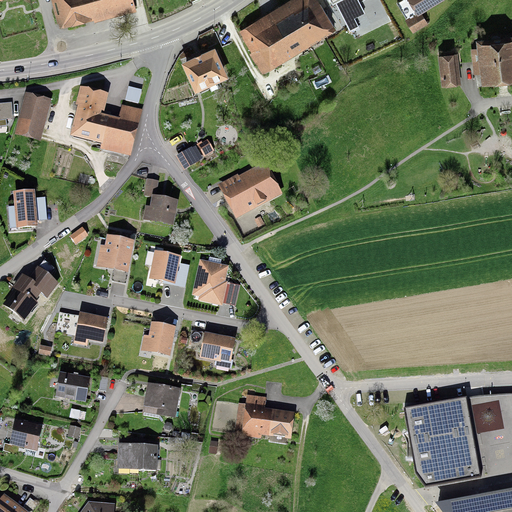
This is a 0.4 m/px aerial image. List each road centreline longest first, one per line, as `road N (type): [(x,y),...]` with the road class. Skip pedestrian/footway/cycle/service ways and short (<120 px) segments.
road 1 (residential): [(144,141),(277,314)]
road 2 (residential): [(144,141),(93,208),(0,273)]
road 3 (residential): [(333,391),(511,378)]
road 4 (residential): [(112,300),(248,326),(277,314)]
road 5 (secondary): [(0,70),(157,36)]
road 6 (track): [(292,511),(307,409),(326,382)]
road 7 (residential): [(61,489),(122,380)]
